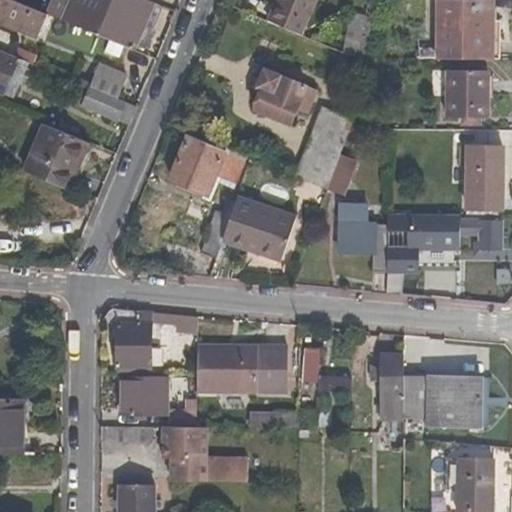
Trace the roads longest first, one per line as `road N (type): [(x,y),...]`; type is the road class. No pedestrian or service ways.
road 1 (residential): [(511,326),(87,294)]
road 2 (residential): [(208,0),(87,294)]
road 3 (residential): [(87,294),(87,511)]
